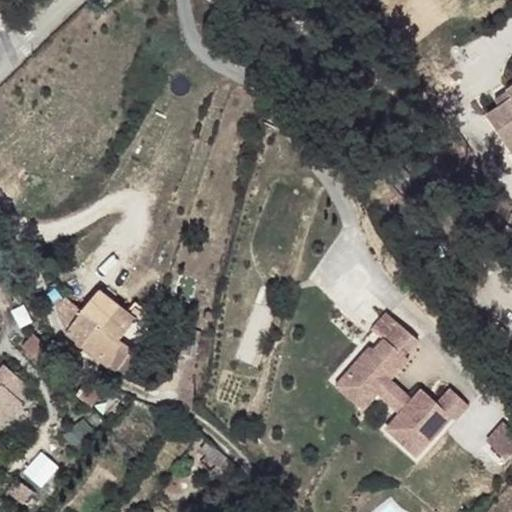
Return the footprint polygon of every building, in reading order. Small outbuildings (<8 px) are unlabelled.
[(511,88),(507,92),(511,98),(511,99),(488,116),(511,153),(511,88)] [(511,99),(511,98),(507,92),(495,101),(500,108),(511,99)] [(434,201),(408,174),(396,185),(422,212),(434,201)] [(137,320),(99,290),(83,311),(100,324),(121,339),(137,320)] [(100,324),(83,311),(67,297),(56,305),(69,330),(67,332),(83,345),(100,324)] [(211,321),(214,313),(207,311),(205,319),(211,321)] [(405,392),(423,371),(418,367),(432,351),(388,313),(373,330),(384,341),(374,351),(370,347),(346,374),(373,399),(377,394),(399,414),(388,429),(416,456),(453,418),(456,421),(460,417),(451,408),(448,411),(437,401),(427,411),(405,392)] [(102,360),(121,339),(100,324),(83,345),(102,360)] [(55,352),(34,333),(23,346),(44,365),(55,352)] [(133,350),(134,349),(121,339),(102,360),(117,372),(133,350)] [(125,374),(140,353),(133,350),(119,370),(125,374)] [(51,371),(62,358),(55,352),(44,365),(51,371)] [(21,400),(32,389),(5,364),(0,369),(0,426),(6,419),(5,418),(21,400)] [(373,399),(346,374),(336,385),(364,410),(374,400),(373,399)] [(469,406),(450,389),(438,402),(448,411),(451,408),(460,417),(469,406)] [(9,422),(25,404),(21,400),(5,418),(6,419),(9,422)] [(506,460),(511,453),(511,429),(504,422),(486,441),(506,460)]
